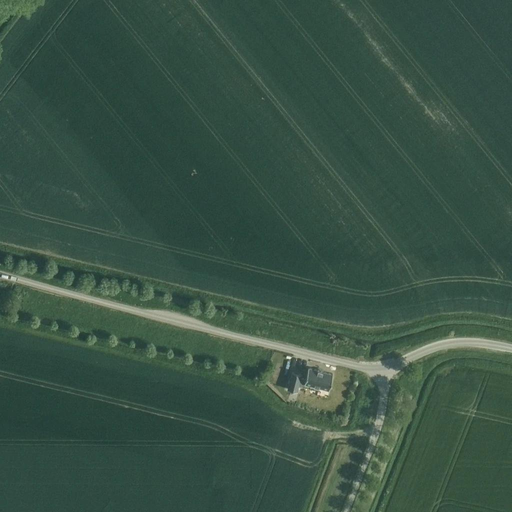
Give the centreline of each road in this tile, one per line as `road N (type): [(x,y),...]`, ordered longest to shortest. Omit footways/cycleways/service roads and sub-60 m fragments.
road 1 (unclassified): [(381,368),(0,275)]
road 2 (unclassified): [(347,511),(382,421),(381,368)]
road 3 (unclassified): [(511,348),(453,344),(381,368)]
